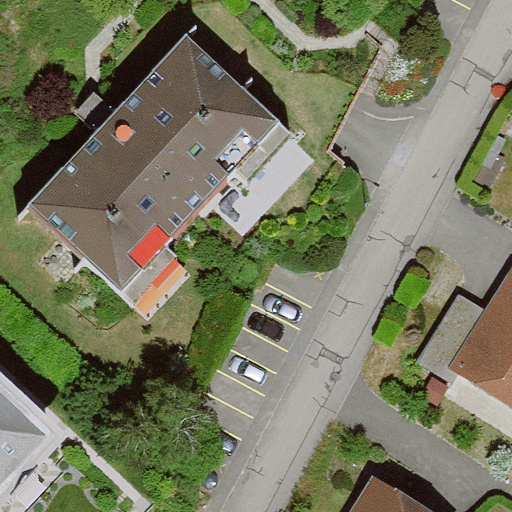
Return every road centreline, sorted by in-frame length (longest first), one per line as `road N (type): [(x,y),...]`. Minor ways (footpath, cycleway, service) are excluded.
road 1 (motorway): [(511,96),(0,357)]
road 2 (residential): [(511,19),(247,511)]
